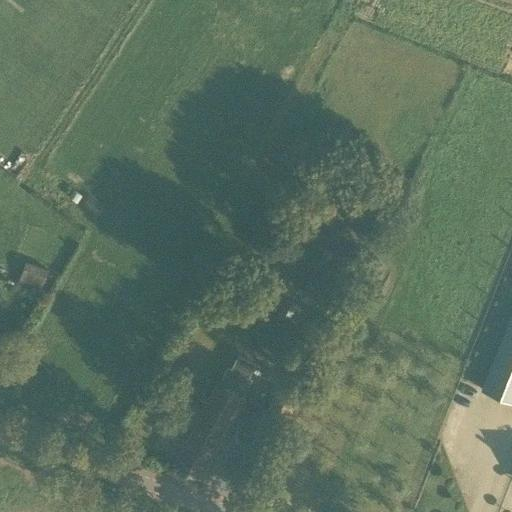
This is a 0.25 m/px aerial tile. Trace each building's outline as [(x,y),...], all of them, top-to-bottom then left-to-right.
[(386,186),(381,196),(394,202),(398,191),(386,186)] [(259,238),(252,252),(261,257),(269,243),(259,238)] [(27,261),(22,274),(43,283),(48,270),(27,261)] [(320,275),(312,271),(301,291),(331,307),(347,277),(325,265),(320,275)] [(511,400),(511,313),(482,389),(511,400)] [(245,396),(243,395),(252,379),(248,377),(255,364),(239,355),(232,368),(229,366),(220,383),(219,382),(203,412),(192,406),(183,423),(194,428),(174,465),(200,479),(245,396)] [(281,382),(267,409),(267,410),(286,420),(307,381),(295,374),(289,386),(281,382)]
